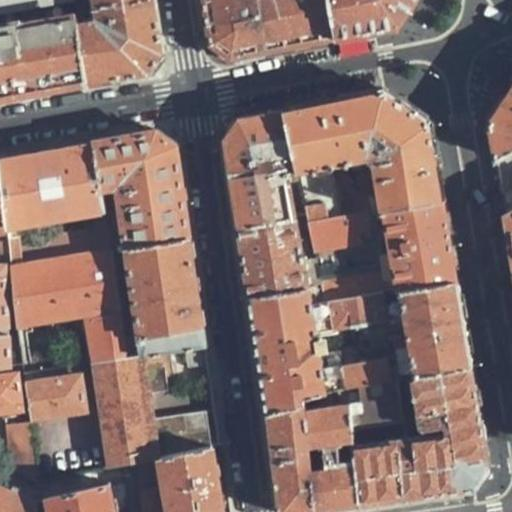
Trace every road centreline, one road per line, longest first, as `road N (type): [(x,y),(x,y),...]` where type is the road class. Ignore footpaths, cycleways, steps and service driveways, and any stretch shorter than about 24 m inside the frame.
road 1 (residential): [(253,511),(195,95)]
road 2 (residential): [(466,36),(461,128),(511,400)]
road 3 (residential): [(195,95),(466,36)]
road 4 (residential): [(195,95),(0,130)]
